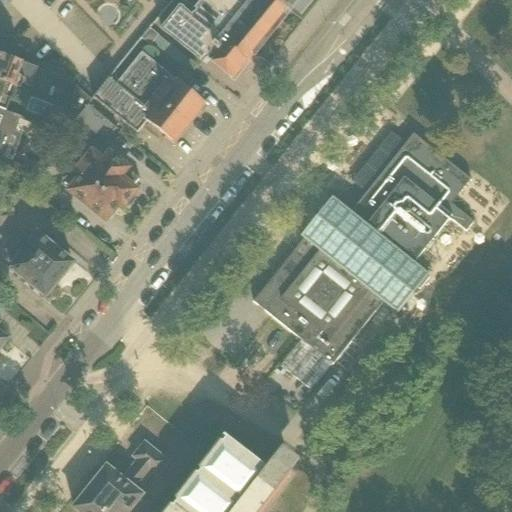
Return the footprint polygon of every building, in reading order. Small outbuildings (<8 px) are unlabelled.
[(206,66),(211,61),(234,80),(236,78),(233,76),(238,69),(242,71),(244,69),(240,66),(246,59),(250,62),(291,12),(276,0),(204,0),(196,10),(185,1),(181,7),(180,6),(161,30),(162,31),(162,33),(164,32),(199,60),(199,62),(201,62),(206,66)] [(276,0),(291,12),(300,0),(276,0)] [(191,62),(150,30),(142,40),(151,46),(152,44),(185,70),(191,62)] [(0,39),(0,80),(12,85),(11,86),(15,87),(31,93),(39,69),(41,64),(21,56),(24,48),(0,39)] [(162,138),(173,147),(207,105),(143,54),(117,85),(110,79),(93,101),(136,133),(145,122),(164,137),(162,138)] [(477,91),(454,72),(438,91),(460,110),(477,91)] [(7,111),(11,99),(15,87),(11,86),(12,85),(0,80),(0,109),(6,112),(7,111)] [(404,105),(422,113),(432,92),(414,83),(404,105)] [(93,101),(75,86),(68,107),(82,113),(88,107),(93,101)] [(434,96),(417,116),(438,133),(455,113),(434,96)] [(64,135),(74,142),(77,140),(79,139),(81,138),(84,137),(87,136),(89,136),(91,136),(95,136),(99,136),(103,137),(105,138),(108,140),(116,130),(88,107),(82,113),(72,125),(65,134),(64,135)] [(0,155),(16,114),(7,111),(6,112),(0,109),(0,155)] [(55,130),(65,134),(72,125),(58,120),(55,130)] [(315,390),(332,367),(383,303),(397,314),(418,289),(420,290),(430,278),(414,265),(443,228),(450,219),(467,232),(474,223),(450,203),(471,179),(414,135),(380,178),(352,213),(333,198),(301,237),(304,240),(261,294),(254,303),(270,316),(300,342),(283,364),(315,390)] [(134,195),(136,192),(133,189),(140,179),(111,155),(105,163),(92,154),(78,172),(75,169),(68,171),(63,179),(62,186),(106,221),(118,206),(122,209),(125,206),(126,207),(131,206),(136,200),(135,196),(134,195)] [(14,163),(12,169),(27,181),(32,175),(27,172),(28,168),(14,163)] [(46,202),(24,185),(15,195),(37,213),(46,202)] [(53,245),(55,243),(41,232),(11,269),(46,297),(73,264),(63,256),(64,254),(53,245)] [(449,400),(458,408),(471,394),(457,380),(443,396),(448,401),(449,400)] [(108,407),(115,413),(128,397),(122,392),(108,407)] [(262,511),(292,474),(290,473),(299,461),(283,449),(267,469),(225,436),(192,479),(171,505),(165,511),(262,511)] [(107,467),(97,480),(74,509),(78,511),(129,511),(142,495),(137,491),(152,472),(157,476),(168,462),(145,443),(134,458),(138,461),(123,480),(107,467)] [(353,510),(355,511),(418,511),(371,482),(353,510)]
